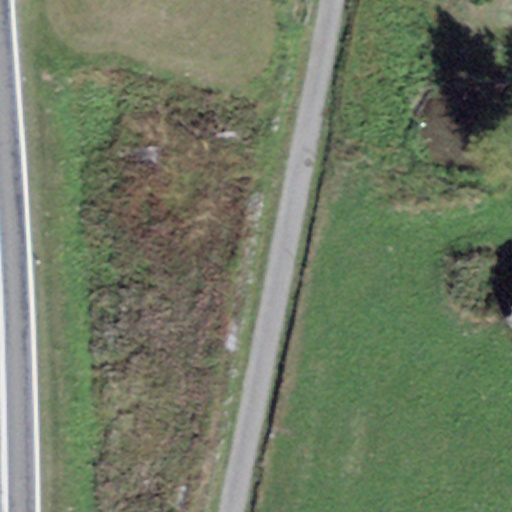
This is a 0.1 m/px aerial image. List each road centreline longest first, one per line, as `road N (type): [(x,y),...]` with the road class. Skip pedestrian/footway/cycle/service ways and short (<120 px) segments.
road 1 (residential): [(230,511),(333,0)]
road 2 (primary): [(4,511),(0,313)]
